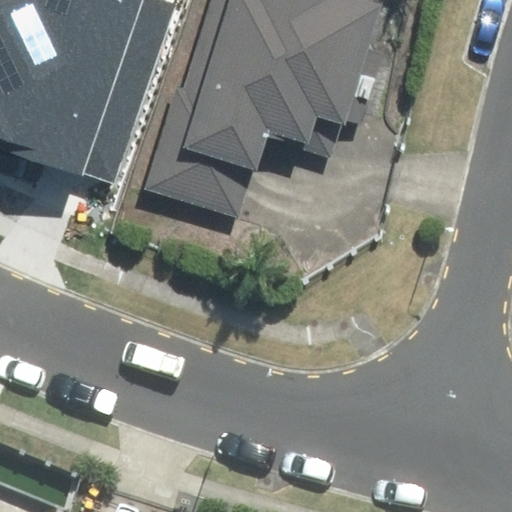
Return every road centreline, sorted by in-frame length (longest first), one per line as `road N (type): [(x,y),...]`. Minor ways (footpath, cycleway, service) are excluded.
road 1 (residential): [(432,454),(181,393),(0,324)]
road 2 (residential): [(511,148),(432,454)]
